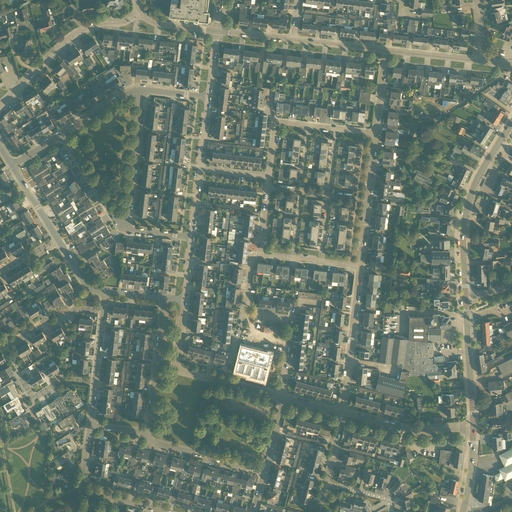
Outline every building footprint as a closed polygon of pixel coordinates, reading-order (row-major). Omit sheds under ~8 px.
[(106,0),(107,3),(106,3),(105,4),(105,5),(106,6),(108,6),(109,5),(109,4),(113,4),(113,9),(122,9),(122,0),(106,0)] [(180,0),(180,7),(176,6),(177,3),(172,2),(171,2),(169,17),(175,18),(178,19),(199,21),(206,22),(207,12),(208,0),(180,0)] [(79,6),(80,6),(80,10),(82,10),(83,13),(87,13),(87,12),(95,11),(94,3),(85,4),(85,3),(82,3),(82,1),(78,2),(79,6)] [(365,10),(371,11),(371,16),(374,16),(374,12),(375,9),(375,7),(372,6),(372,2),(366,2),(365,10)] [(392,19),(394,8),(390,7),(390,5),(381,3),(380,11),(387,12),(387,19),(387,23),(388,24),(392,24),(392,19)] [(506,20),(502,7),(495,9),(496,12),(491,14),(493,24),(502,21),(506,20)] [(420,8),(419,15),(432,17),(433,10),(420,8)] [(28,19),(27,15),(26,9),(18,10),(21,21),(28,19)] [(77,17),(74,9),(66,13),(66,12),(57,15),(61,25),(70,21),(69,20),(77,17)] [(247,25),(247,20),(248,19),(248,18),(248,15),(246,14),(247,11),(240,10),(238,24),(247,25)] [(464,14),(456,15),(457,25),(462,24),(462,25),(463,25),(463,24),(465,24),(464,14)] [(264,18),(260,18),(259,26),(266,27),(268,15),(264,15),(264,18)] [(280,18),(280,20),(279,29),(285,29),(286,21),(287,22),(288,17),(283,17),(283,18),(280,18)] [(53,29),(50,18),(44,20),(45,22),(44,23),(39,24),(41,32),(53,29)] [(511,37),(511,33),(511,21),(509,23),(502,25),(502,29),(506,28),(504,33),(508,35),(507,36),(511,37)] [(308,32),(315,33),(316,28),(317,23),(313,22),(313,25),(312,25),(312,24),(311,24),(310,24),(310,25),(309,25),(308,32)] [(332,27),(328,27),(327,34),(334,35),(336,25),(332,24),(332,27)] [(347,36),(354,37),(355,27),(351,26),(351,30),(348,29),(347,36)] [(386,41),(387,34),(383,33),(384,28),(380,28),(378,40),(386,41)] [(371,32),(367,32),(366,38),(373,39),(374,29),(371,29),(371,32)] [(400,35),(400,42),(407,43),(407,38),(408,33),(404,33),(401,32),(400,35)] [(413,39),(413,44),(419,45),(420,37),(421,35),(417,35),(417,34),(414,34),(413,39)] [(103,40),(103,43),(107,43),(107,47),(111,48),(112,41),(112,36),(104,35),(103,40)] [(419,45),(426,45),(428,35),(424,35),(424,38),(420,37),(419,45)] [(433,41),(432,46),(439,47),(440,40),(440,37),(437,37),(434,36),(433,41)] [(125,46),(125,37),(118,37),(117,49),(120,49),(121,45),(125,46)] [(125,46),(128,46),(128,50),(131,51),(133,38),(125,37),(125,46)] [(439,47),(446,48),(447,38),(444,37),(444,40),(440,40),(439,47)] [(138,46),(138,49),(141,49),(141,46),(145,47),(146,40),(146,39),(142,38),(142,39),(139,39),(138,44),(138,46)] [(23,39),(22,41),(19,41),(19,44),(21,45),(21,46),(22,47),(21,53),(28,54),(29,46),(30,46),(31,40),(23,39)] [(95,40),(89,44),(93,50),(96,54),(99,52),(98,50),(100,48),(97,44),(95,40)] [(167,42),(167,41),(163,41),(163,42),(160,41),(160,46),(159,48),(159,52),(159,54),(160,54),(162,53),(162,52),(163,49),(166,49),(167,42)] [(89,44),(83,48),(86,52),(89,56),(92,54),(90,52),(93,50),(89,44)] [(231,58),(231,49),(224,48),(223,60),(226,61),(227,57),(231,58)] [(231,58),(230,61),(237,62),(239,50),(231,49),(231,58)] [(72,55),(78,63),(84,59),(82,57),(78,51),(72,55)] [(249,64),(253,65),(253,61),(257,61),(258,52),(251,51),(249,64)] [(155,59),(165,60),(165,56),(159,55),(159,54),(159,52),(155,52),(154,59),(155,59)] [(282,55),(274,54),(273,63),(276,63),(276,65),(274,66),(273,66),(272,70),(275,70),(276,68),(277,66),(280,67),(282,55)] [(72,55),(67,59),(71,65),(71,64),(73,67),(78,63),(72,55)] [(91,65),(92,67),(96,65),(90,56),(87,59),(91,65)] [(151,70),(152,63),(152,60),(143,59),(143,62),(148,62),(148,69),(151,70)] [(333,61),(326,60),(325,73),(332,73),(333,61)] [(63,61),(54,70),(58,73),(62,78),(65,74),(67,72),(76,81),(79,78),(76,75),(71,69),(69,67),(67,65),(63,61)] [(341,62),(333,61),(332,73),(339,74),(341,62)] [(353,63),(346,62),(345,71),(345,73),(345,74),(352,75),(353,63)] [(359,75),(360,69),(360,64),(353,63),(352,75),(358,76),(359,76),(359,75)] [(362,72),(362,75),(361,78),(364,78),(368,79),(369,74),(373,74),(374,65),(366,64),(365,73),(362,72)] [(394,68),(393,76),(396,77),(396,81),(399,81),(399,86),(399,88),(403,89),(404,82),(405,75),(400,74),(401,69),(394,68)] [(416,70),(408,69),(407,78),(415,79),(416,70)] [(415,79),(422,80),(423,71),(416,70),(415,79)] [(431,84),(435,85),(436,73),(429,72),(428,82),(431,83),(431,84)] [(341,86),(341,87),(340,90),(350,91),(350,90),(350,87),(344,86),(344,84),(345,74),(345,73),(342,73),(342,75),(341,84),(341,86)] [(443,73),(436,73),(435,85),(439,85),(439,84),(442,84),(443,73)] [(463,76),(456,75),(455,82),(455,85),(458,85),(458,88),(460,88),(460,94),(464,94),(465,86),(466,83),(462,82),(463,76)] [(56,85),(51,80),(47,77),(44,80),(45,82),(40,86),(44,90),(47,93),(56,85)] [(232,81),(232,78),(223,77),(222,79),(221,79),(220,82),(222,83),(222,85),(229,86),(229,81),(232,81)] [(470,80),(470,83),(474,83),(473,87),(482,88),(483,79),(478,78),(478,77),(471,77),(470,80)] [(117,78),(112,81),(116,88),(122,85),(119,81),(117,78)] [(65,86),(60,80),(57,83),(62,89),(65,86)] [(116,88),(112,81),(107,84),(111,91),(116,88)] [(494,85),(492,88),(495,90),(496,88),(504,93),(499,100),(502,103),(507,105),(511,97),(511,94),(511,83),(511,84),(508,83),(508,84),(504,82),(502,84),(498,82),(496,86),(494,85)] [(86,92),(90,97),(93,95),(96,101),(102,97),(99,93),(97,90),(94,92),(93,89),(91,87),(89,89),(85,83),(82,85),(84,88),(86,92)] [(107,84),(102,87),(106,94),(111,91),(107,84)] [(221,91),(221,94),(230,95),(231,92),(228,92),(228,89),(229,86),(222,85),(222,88),(220,88),(219,91),(221,91)] [(369,103),(370,93),(365,93),(363,93),(364,88),(361,87),(359,102),(366,103),(369,103)] [(407,92),(407,89),(403,89),(399,88),(392,88),(392,92),(391,91),(390,98),(399,99),(400,93),(402,93),(402,91),(407,92)] [(30,94),(34,100),(37,98),(39,102),(41,101),(42,104),(46,101),(43,95),(40,97),(39,94),(36,90),(30,94)] [(83,99),(79,101),(84,108),(90,104),(87,99),(90,97),(86,92),(83,94),(84,95),(81,97),(83,99)] [(30,94),(24,97),(28,104),(26,105),(25,105),(33,117),(34,116),(35,116),(32,110),(33,109),(31,106),(33,105),(32,105),(36,103),(34,100),(30,94)] [(283,103),(284,98),(278,98),(277,100),(274,99),(273,106),(276,106),(276,111),(282,112),(283,103)] [(390,108),(400,109),(400,105),(399,105),(399,99),(390,98),(389,104),(391,104),(390,108)] [(493,107),(489,113),(499,119),(503,114),(497,109),(498,107),(489,100),(486,98),(484,102),(486,104),(487,103),(493,107)] [(67,101),(72,108),(75,106),(78,111),(84,108),(79,101),(77,102),(75,100),(73,102),(72,101),(71,99),(67,101)] [(292,107),(293,100),(290,100),(289,104),(283,103),(282,112),(289,113),(289,107),(292,107)] [(296,100),(293,100),(292,107),(295,107),(295,114),(301,114),(302,106),(302,101),(296,100)] [(25,105),(23,101),(13,107),(17,114),(24,109),(30,119),(33,117),(27,108),(25,105)] [(62,111),(67,119),(72,115),(69,110),(72,108),(67,101),(68,101),(65,103),(66,106),(61,109),(62,111)] [(311,109),(312,102),(309,102),(308,106),(302,106),(301,114),(307,115),(308,109),(311,109)] [(320,117),(321,108),(314,107),(315,102),(312,102),(311,109),(314,110),(313,116),(320,117)] [(329,111),(330,104),(327,104),(327,109),(321,108),(320,117),(326,118),(327,111),(329,111)] [(338,119),(339,110),(333,109),(333,105),(330,104),(329,111),(333,112),(332,118),(338,119)] [(349,114),(349,106),(346,106),(346,111),(339,110),(338,119),(345,120),(346,113),(349,114)] [(349,106),(349,114),(352,114),(351,120),(357,121),(358,112),(352,112),(352,107),(349,106)] [(400,109),(390,108),(390,112),(388,111),(388,118),(397,119),(398,113),(399,113),(400,109)] [(0,120),(0,126),(1,128),(12,122),(8,124),(6,121),(10,117),(11,118),(12,117),(14,120),(17,118),(12,109),(3,118),(2,120),(0,120)] [(62,111),(59,113),(58,111),(57,110),(51,114),(55,119),(58,117),(61,122),(67,119),(62,111)] [(227,123),(227,120),(225,120),(225,117),(225,114),(219,113),(218,116),(216,116),(216,119),(218,119),(217,122),(227,123)] [(495,125),(499,119),(489,113),(486,119),(489,121),(495,125)] [(388,128),(398,129),(398,125),(396,125),(397,119),(388,118),(387,124),(388,124),(388,128)] [(50,119),(45,122),(49,130),(54,126),(50,119)] [(12,130),(10,127),(14,125),(12,122),(1,128),(5,134),(6,134),(12,130)] [(39,126),(44,133),(49,130),(45,122),(39,126)] [(485,125),(484,127),(477,122),(475,126),(477,126),(482,130),(489,135),(493,129),(485,125)] [(167,134),(168,125),(165,125),(165,130),(159,129),(159,133),(167,134)] [(471,130),(473,131),(486,139),(489,135),(482,130),(477,126),(475,126),(474,125),(473,127),(471,130)] [(34,129),(39,136),(44,133),(39,126),(34,129)] [(12,130),(6,134),(7,136),(15,131),(16,130),(18,129),(16,127),(12,130)] [(386,131),(385,137),(395,139),(395,133),(397,133),(408,134),(409,130),(398,129),(388,128),(387,131),(386,131)] [(34,129),(29,132),(34,139),(39,136),(34,129)] [(473,131),(472,132),(473,132),(471,135),(477,138),(475,140),(483,145),(486,139),(473,131)] [(12,144),(19,140),(15,134),(9,138),(8,138),(12,144)] [(395,139),(385,137),(385,144),(386,144),(385,148),(395,149),(396,145),(397,145),(398,139),(395,139)] [(23,146),(19,140),(12,144),(15,151),(23,146)] [(214,143),(214,147),(216,147),(216,153),(213,153),(212,161),(218,162),(219,153),(220,146),(220,143),(214,143)] [(480,149),(476,146),(473,145),(471,148),(465,144),(463,148),(470,153),(471,151),(476,155),(480,149)] [(383,157),(392,159),(395,159),(396,153),(395,153),(395,149),(385,148),(385,151),(384,151),(383,157)] [(57,149),(43,158),(45,162),(52,158),(54,156),(56,160),(55,161),(56,163),(62,159),(61,157),(62,156),(57,149)] [(153,159),(154,153),(145,152),(145,158),(150,159),(149,161),(153,161),(154,162),(155,159),(153,159)] [(383,164),(383,167),(393,169),(393,165),(392,164),(392,159),(383,157),(382,164),(383,164)] [(460,172),(458,176),(466,179),(470,171),(463,167),(464,164),(459,161),(450,157),(448,162),(456,166),(457,165),(459,166),(457,170),(460,172)] [(56,163),(55,164),(58,169),(52,173),(55,177),(69,168),(65,161),(64,161),(62,159),(56,163)] [(161,162),(154,162),(153,161),(152,164),(161,165),(160,171),(162,171),(163,163),(161,162)] [(29,169),(34,177),(49,168),(46,164),(37,169),(35,166),(36,165),(35,163),(29,167),(30,169),(29,169)] [(383,167),(383,171),(381,171),(381,177),(386,178),(385,181),(389,181),(390,179),(393,179),(393,175),(390,174),(391,173),(392,173),(393,169),(383,167)] [(51,171),(49,168),(34,177),(38,184),(39,184),(41,186),(47,182),(45,180),(44,180),(42,177),(51,171)] [(55,177),(56,179),(57,181),(66,175),(68,179),(67,180),(64,181),(66,184),(74,178),(73,176),(74,175),(69,168),(55,177)] [(433,178),(428,176),(417,170),(414,178),(430,186),(433,178)] [(458,176),(457,178),(449,174),(446,179),(430,172),(428,176),(433,178),(457,189),(459,186),(462,188),(466,179),(458,176)] [(0,181),(1,182),(3,186),(10,182),(7,177),(0,181)] [(47,182),(41,186),(42,188),(41,189),(46,196),(60,187),(58,183),(52,187),(51,187),(50,188),(49,188),(47,185),(48,185),(50,183),(56,179),(55,177),(47,182)] [(66,184),(67,186),(69,186),(72,185),(73,187),(64,192),(66,196),(81,187),(77,180),(76,180),(74,178),(66,184)] [(511,181),(503,178),(501,184),(500,186),(498,185),(496,193),(502,195),(503,192),(507,193),(508,190),(511,192),(511,181)] [(379,190),(393,192),(393,188),(394,188),(394,186),(392,186),(392,185),(380,183),(379,190)] [(53,205),(61,200),(60,198),(58,199),(57,199),(56,199),(54,196),(63,191),(60,187),(46,196),(50,203),(51,203),(53,205)] [(79,199),(80,201),(86,197),(85,195),(86,195),(81,187),(66,196),(69,200),(75,196),(78,195),(80,198),(79,199)] [(448,201),(449,201),(454,204),(458,196),(452,193),(454,191),(446,187),(443,193),(450,196),(448,201)] [(78,202),(79,205),(83,203),(85,206),(76,211),(78,215),(93,206),(88,199),(86,197),(80,201),(78,202)] [(62,202),(61,200),(53,205),(54,207),(53,208),(58,215),(72,206),(70,203),(70,202),(61,207),(59,204),(62,202)] [(10,213),(9,214),(11,217),(13,215),(11,212),(13,211),(19,207),(16,201),(6,207),(10,213)] [(490,209),(507,214),(508,211),(502,209),(503,206),(500,205),(500,203),(498,202),(493,201),(490,209)] [(378,209),(377,213),(387,214),(388,210),(389,210),(389,206),(389,205),(389,204),(387,204),(377,203),(377,209),(378,209)] [(453,206),(431,204),(430,207),(436,208),(436,210),(440,211),(439,214),(452,215),(453,206)] [(64,224),(71,220),(69,218),(71,217),(69,213),(75,210),(72,206),(58,215),(62,222),(63,222),(64,224)] [(98,216),(97,214),(98,214),(93,206),(78,215),(81,219),(90,214),(92,217),(91,218),(92,220),(98,216)] [(206,213),(206,215),(216,217),(216,214),(214,214),(214,210),(215,211),(215,208),(206,207),(206,210),(205,209),(205,213),(206,213)] [(490,209),(488,217),(493,218),(495,218),(506,220),(507,214),(490,209)] [(24,220),(31,215),(28,210),(21,214),(24,220)] [(253,220),(253,218),(255,218),(255,215),(254,215),(254,212),(246,212),(246,217),(243,217),(243,219),(253,220)] [(375,222),(387,224),(389,214),(387,214),(377,213),(377,216),(376,216),(375,222)] [(24,220),(21,221),(24,226),(23,227),(25,230),(27,228),(25,225),(27,224),(27,225),(30,223),(34,220),(31,215),(24,220)] [(90,234),(105,225),(100,218),(100,219),(98,216),(92,220),(93,223),(95,222),(97,225),(88,230),(90,234)] [(440,224),(441,224),(451,225),(452,217),(441,216),(441,218),(430,217),(429,222),(440,224)] [(70,234),(84,225),(82,221),(76,225),(72,219),(71,220),(64,224),(66,226),(65,227),(70,234)] [(495,222),(494,222),(487,221),(485,228),(493,230),(492,231),(498,232),(499,227),(494,226),(495,222)] [(375,222),(374,228),(375,229),(375,232),(385,233),(385,230),(387,230),(388,224),(387,224),(375,222)] [(451,225),(441,224),(440,224),(439,232),(442,232),(450,233),(451,225)] [(84,225),(70,234),(74,242),(75,241),(76,243),(85,238),(83,236),(82,236),(80,238),(78,235),(87,229),(84,225)] [(90,234),(93,238),(95,241),(97,240),(95,237),(100,234),(103,238),(101,239),(102,241),(104,239),(110,236),(109,233),(110,233),(105,225),(90,234)] [(29,238),(31,237),(34,235),(40,231),(37,226),(30,230),(30,229),(28,230),(27,228),(23,231),(18,234),(19,235),(20,236),(26,232),(29,238)] [(203,228),(202,232),(207,232),(211,233),(211,235),(216,236),(217,228),(214,227),(205,226),(204,229),(203,228)] [(34,235),(31,237),(33,242),(30,244),(32,247),(37,244),(35,241),(37,240),(44,236),(40,231),(34,235)] [(373,241),(382,243),(383,237),(384,237),(385,233),(375,232),(375,235),(374,235),(373,241)] [(109,246),(112,245),(113,244),(113,243),(115,242),(111,235),(110,236),(104,239),(105,241),(102,242),(106,248),(109,246)] [(435,235),(435,240),(438,240),(438,248),(449,248),(449,240),(445,240),(445,236),(435,235)] [(6,248),(9,247),(10,248),(14,255),(19,252),(15,245),(13,242),(9,245),(8,244),(6,242),(4,238),(1,239),(4,244),(5,246),(6,248)] [(87,241),(85,238),(76,243),(78,245),(77,246),(82,253),(96,244),(94,240),(87,244),(85,242),(87,241)] [(372,242),(372,245),(372,248),(373,248),(373,251),(383,252),(383,249),(381,249),(382,243),(373,241),(373,242),(372,242)] [(20,242),(15,245),(19,252),(24,249),(20,242)] [(115,242),(113,243),(113,244),(115,246),(115,247),(115,252),(122,253),(123,250),(124,250),(124,243),(115,242)] [(489,249),(487,248),(482,247),(480,255),(485,256),(487,257),(488,253),(493,254),(493,250),(489,249)] [(0,254),(0,255),(4,262),(9,258),(5,251),(0,254)] [(370,257),(370,260),(371,260),(371,261),(380,262),(380,256),(382,256),(383,252),(373,251),(372,255),(371,255),(371,257),(370,257)] [(431,255),(431,264),(447,264),(449,264),(449,251),(431,251),(431,255)] [(95,265),(101,261),(96,254),(87,259),(89,262),(92,261),(95,265)] [(102,271),(108,267),(103,260),(101,261),(95,265),(96,268),(99,266),(102,271)] [(57,269),(55,265),(52,261),(44,266),(46,269),(48,268),(51,272),(57,269)] [(370,270),(380,272),(381,268),(379,268),(380,262),(371,261),(370,267),(371,267),(370,270)] [(154,269),(155,263),(153,263),(152,271),(160,272),(160,270),(154,269)] [(237,266),(237,265),(231,265),(229,264),(228,264),(227,270),(229,271),(228,274),(233,275),(241,276),(242,269),(237,269),(237,266)] [(272,279),(271,279),(272,271),(270,271),(270,265),(264,264),(263,273),(269,273),(268,279),(269,279),(269,281),(271,281),(272,279)] [(431,264),(431,272),(433,272),(449,272),(449,265),(447,265),(447,264),(431,264)] [(102,271),(103,273),(104,274),(106,272),(109,277),(115,273),(110,265),(108,267),(102,271)] [(271,279),(272,279),(275,279),(275,275),(281,275),(282,266),(276,265),(276,272),(272,271),(271,279)] [(478,265),(479,275),(486,274),(488,274),(487,271),(489,271),(489,265),(483,265),(478,265)] [(28,276),(33,273),(29,266),(23,269),(28,276)] [(290,281),(291,274),(288,273),(289,267),(282,266),(281,275),(288,276),(287,281),(290,281)] [(58,278),(64,274),(59,267),(57,269),(51,272),(53,275),(55,274),(58,278)] [(300,278),(301,268),(295,268),(294,274),(291,274),(290,281),(293,282),(294,277),(300,278)] [(309,284),(310,276),(307,276),(308,269),(301,268),(300,278),(306,278),(306,283),(309,284)] [(23,269),(18,273),(23,279),(28,276),(23,269)] [(313,276),(310,276),(309,284),(312,284),(313,279),(319,280),(320,271),(314,270),(313,276)] [(368,280),(378,281),(378,275),(380,275),(380,272),(370,270),(370,274),(369,274),(368,280)] [(328,286),(329,278),(326,278),(327,272),(320,271),(319,280),(325,281),(325,286),(328,286)] [(338,282),(339,273),(333,272),(332,279),(329,278),(328,286),(331,286),(332,281),(338,282)] [(13,276),(18,283),(23,279),(18,273),(13,276)] [(68,282),(69,282),(71,280),(67,273),(64,274),(58,278),(60,281),(62,279),(65,284),(68,282)] [(486,274),(479,275),(479,282),(482,282),(482,286),(492,286),(492,278),(486,278),(486,274)] [(224,284),(234,285),(235,282),(240,283),(241,276),(233,275),(232,279),(229,278),(229,281),(224,280),(224,284)] [(13,276),(8,279),(12,286),(18,283),(13,276)] [(437,283),(437,280),(430,279),(427,279),(427,281),(430,281),(430,283),(430,287),(439,288),(439,291),(448,291),(448,287),(448,285),(442,285),(442,284),(437,283)] [(378,281),(368,280),(368,286),(369,286),(368,290),(378,291),(378,287),(377,287),(378,281)] [(73,289),(69,282),(68,282),(65,284),(60,287),(62,290),(64,288),(67,293),(73,289)] [(43,284),(34,290),(35,293),(45,287),(43,284)] [(224,284),(223,285),(223,287),(228,288),(228,291),(231,291),(230,295),(239,296),(240,289),(234,288),(234,285),(224,284)] [(67,293),(72,300),(74,299),(80,295),(76,288),(73,289),(67,293)] [(366,299),(375,300),(376,294),(377,295),(378,291),(368,290),(368,293),(367,293),(366,299)] [(230,295),(229,298),(227,298),(225,307),(231,308),(232,302),(238,303),(239,296),(230,295)] [(52,301),(56,307),(60,304),(62,307),(65,305),(60,296),(52,301)] [(266,297),(263,297),(257,296),(256,302),(259,302),(258,307),(264,308),(266,297)] [(274,304),(275,298),(266,297),(264,308),(270,309),(271,304),(274,304)] [(56,307),(52,301),(51,298),(43,303),(47,309),(51,306),(53,309),(56,307)] [(282,310),(283,302),(280,302),(281,299),(275,298),(274,304),(277,304),(276,310),(282,310)] [(443,310),(443,307),(448,307),(448,300),(444,300),(444,298),(433,298),(433,300),(431,300),(430,300),(430,301),(430,302),(430,303),(431,303),(433,303),(433,304),(437,304),(437,310),(443,310)] [(33,308),(37,315),(42,312),(40,309),(43,307),(38,299),(35,301),(38,305),(33,308)] [(374,306),(375,300),(366,299),(365,305),(366,306),(366,309),(376,310),(376,306),(374,306)] [(287,302),(283,302),(282,310),(288,311),(289,306),(292,306),(293,300),(287,300),(287,302)] [(321,309),(327,309),(329,309),(330,306),(327,306),(325,305),(326,300),(322,300),(321,309)] [(17,309),(20,308),(16,301),(11,304),(14,308),(16,307),(17,309)] [(32,318),(37,315),(33,308),(27,312),(32,318)] [(364,318),(373,320),(374,314),(375,314),(376,310),(366,309),(365,312),(364,312),(364,318)] [(306,310),(305,314),(301,313),(300,320),(308,321),(308,315),(312,315),(313,311),(306,310)] [(23,312),(20,314),(16,316),(17,318),(18,317),(19,318),(23,316),(25,320),(28,318),(24,312),(24,311),(23,312)] [(427,342),(427,340),(440,340),(440,329),(450,328),(450,320),(449,320),(449,317),(444,317),(444,316),(440,316),(439,315),(433,315),(433,317),(409,317),(408,340),(427,342)] [(0,323),(2,326),(11,320),(8,321),(5,316),(0,319),(0,323)] [(372,325),(373,320),(364,318),(363,325),(364,325),(364,328),(373,329),(379,330),(379,328),(378,328),(378,326),(372,325)] [(14,325),(11,320),(2,326),(4,324),(7,329),(14,325)] [(59,338),(65,334),(61,328),(55,331),(59,338)] [(373,333),(373,329),(364,328),(363,332),(362,331),(361,338),(370,339),(371,333),(373,333)] [(55,331),(50,335),(54,341),(59,338),(55,331)] [(41,342),(46,339),(42,332),(37,336),(41,342)] [(494,336),(483,337),(484,344),(485,344),(485,349),(493,345),(493,344),(490,344),(490,343),(490,340),(493,340),(495,340),(495,339),(499,339),(500,339),(502,341),(505,339),(503,333),(498,335),(494,336)] [(37,336),(31,339),(35,346),(41,342),(37,336)] [(398,366),(402,367),(405,339),(381,337),(381,340),(381,344),(380,354),(379,359),(378,362),(398,364),(398,366)] [(361,338),(360,341),(361,341),(361,344),(362,344),(361,347),(371,349),(372,345),(373,345),(373,339),(370,339),(361,338)] [(437,371),(437,368),(435,368),(434,364),(444,363),(443,356),(433,357),(432,343),(427,342),(408,340),(405,339),(402,367),(401,371),(425,372),(437,371)] [(331,344),(325,343),(323,343),(319,342),(317,342),(316,351),(318,351),(322,351),(322,347),(324,347),(330,348),(331,344)] [(22,347),(26,354),(32,350),(28,343),(22,347)] [(195,345),(192,344),(191,347),(189,346),(187,355),(190,355),(190,354),(193,354),(195,345)] [(197,346),(195,345),(193,354),(195,355),(195,357),(198,357),(200,349),(201,345),(198,345),(197,346)] [(21,357),(26,354),(22,347),(16,350),(21,357)] [(203,357),(206,348),(203,347),(202,350),(200,349),(198,357),(200,358),(201,357),(203,357)] [(241,347),(235,371),(250,375),(249,376),(264,380),(271,354),(241,347)] [(371,352),(371,349),(361,347),(361,351),(360,351),(359,357),(368,358),(369,352),(371,352)] [(217,361),(219,361),(222,352),(219,351),(218,354),(215,353),(213,361),(216,362),(217,361)] [(318,351),(316,351),(315,359),(316,360),(321,360),(329,361),(329,358),(317,356),(318,351)] [(477,364),(485,363),(484,360),(487,359),(487,355),(484,356),(484,355),(476,356),(477,364)] [(107,359),(107,365),(115,366),(116,360),(118,360),(119,358),(109,356),(108,359),(107,359)] [(497,357),(491,360),(485,363),(477,364),(478,373),(486,372),(485,366),(487,365),(488,367),(499,362),(497,357)] [(511,358),(498,366),(503,376),(511,372),(511,358)] [(324,369),(325,369),(337,371),(338,364),(332,364),(332,365),(328,364),(329,361),(321,360),(320,363),(325,364),(324,369)] [(41,370),(38,365),(36,362),(33,364),(38,372),(41,370)] [(437,371),(441,371),(455,370),(455,363),(446,364),(447,367),(437,368),(437,371)] [(56,364),(50,367),(54,374),(60,370),(56,364)] [(0,372),(0,381),(13,373),(9,367),(0,372)] [(49,377),(54,374),(50,367),(44,371),(49,377)] [(367,376),(367,372),(371,372),(371,369),(358,367),(357,375),(367,376)] [(425,372),(431,382),(439,382),(439,378),(440,378),(440,377),(442,377),(441,374),(447,374),(448,378),(456,377),(455,370),(441,371),(437,371),(425,372)] [(425,375),(425,372),(401,371),(399,380),(379,375),(376,386),(375,390),(402,397),(404,393),(408,375),(425,375)] [(35,377),(39,384),(44,380),(40,373),(35,377)] [(366,380),(367,376),(357,375),(356,382),(365,383),(369,384),(370,380),(366,380)] [(35,377),(33,378),(29,380),(33,387),(39,384),(35,377)] [(15,398),(14,398),(19,395),(15,388),(11,381),(0,388),(0,393),(2,396),(7,393),(12,400),(15,398)] [(300,391),(302,383),(296,381),(294,390),(300,391)] [(504,386),(504,381),(488,382),(489,390),(490,390),(491,395),(496,394),(502,393),(501,388),(505,388),(504,386)] [(120,390),(119,396),(122,396),(123,388),(120,387),(115,387),(114,390),(120,390)] [(325,389),(323,397),(329,399),(330,396),(331,391),(332,388),(326,387),(325,389)] [(60,396),(64,401),(70,398),(75,406),(82,402),(73,388),(67,392),(67,393),(61,397),(60,396)] [(506,402),(511,400),(508,393),(503,396),(506,402)] [(446,403),(453,403),(453,394),(446,395),(442,395),(442,403),(446,403)] [(64,401),(60,396),(56,399),(56,400),(48,405),(48,404),(51,409),(57,406),(62,414),(69,410),(64,401)] [(12,400),(3,405),(7,412),(14,408),(17,415),(20,413),(24,411),(19,402),(20,402),(17,397),(15,398),(12,400)] [(360,407),(362,399),(356,397),(354,405),(360,407)] [(422,397),(414,398),(415,409),(423,408),(422,397)] [(372,410),(378,411),(380,403),(374,402),(372,410)] [(491,415),(496,415),(503,414),(502,407),(504,407),(503,403),(495,404),(490,404),(491,415)] [(48,404),(43,407),(43,408),(35,413),(38,417),(39,420),(44,417),(48,423),(56,418),(51,409),(48,404)] [(389,414),(392,406),(386,404),(383,413),(389,414)] [(101,412),(104,413),(104,416),(112,417),(113,408),(111,407),(102,406),(101,412)] [(442,406),(443,408),(443,412),(447,412),(447,416),(454,416),(454,408),(447,408),(447,406),(442,406)] [(395,416),(401,417),(403,409),(397,407),(395,416)] [(25,429),(29,426),(24,418),(25,418),(22,413),(8,421),(13,428),(20,424),(21,426),(23,425),(25,429)] [(74,430),(75,430),(79,428),(74,419),(75,419),(72,414),(58,423),(62,429),(70,424),(74,430)] [(301,429),(303,421),(297,419),(295,427),(301,429)] [(53,426),(51,423),(47,425),(44,420),(41,422),(46,430),(53,426)] [(503,431),(508,431),(507,420),(503,420),(499,421),(499,420),(491,421),(492,428),(500,427),(503,427),(503,431)] [(312,434),(314,424),(309,422),(306,430),(306,433),(312,434)] [(312,434),(314,434),(314,433),(318,434),(320,425),(314,424),(312,434)] [(356,444),(357,442),(359,433),(353,432),(351,440),(350,443),(356,444)] [(72,449),(77,447),(73,440),(69,433),(65,436),(56,441),(58,444),(60,448),(68,443),(72,449)] [(368,445),(368,448),(374,449),(376,438),(370,436),(368,445)] [(498,450),(502,449),(501,437),(492,438),(493,450),(498,450)] [(97,449),(107,450),(108,445),(111,445),(111,441),(99,439),(99,443),(97,443),(97,449)] [(385,449),(387,441),(381,439),(379,447),(385,449)] [(391,450),(397,452),(399,444),(393,442),(391,450)] [(123,456),(126,445),(120,444),(119,447),(116,447),(114,457),(115,457),(118,458),(118,454),(123,456)] [(129,457),(130,456),(132,447),(126,445),(123,456),(129,457)] [(141,460),(144,450),(138,448),(135,459),(141,460)] [(312,454),(320,456),(322,450),(314,448),(312,454)] [(479,496),(479,501),(486,502),(485,505),(488,505),(490,505),(490,503),(488,502),(489,496),(493,496),(495,481),(498,481),(503,478),(505,481),(511,477),(511,448),(503,453),(499,455),(505,466),(499,469),(500,472),(495,475),(495,476),(483,474),(479,496)] [(114,461),(115,458),(115,457),(114,457),(109,456),(109,454),(107,454),(107,450),(97,449),(96,455),(106,456),(105,460),(107,461),(107,460),(114,461)] [(463,452),(440,449),(439,463),(450,465),(449,466),(460,468),(463,452)] [(147,462),(147,461),(149,451),(144,450),(141,460),(146,462),(147,462)] [(402,456),(404,458),(410,463),(414,457),(406,451),(402,456)] [(67,452),(54,461),(58,467),(57,468),(58,470),(62,468),(61,465),(66,462),(70,468),(74,466),(70,459),(71,459),(67,452)] [(367,457),(364,457),(364,456),(357,454),(355,454),(350,452),(349,456),(344,455),(342,462),(347,463),(350,464),(350,463),(351,460),(355,461),(363,463),(363,462),(366,463),(367,457)] [(155,453),(153,463),(152,463),(158,465),(161,454),(155,453)] [(158,465),(164,466),(164,465),(167,456),(161,454),(158,465)] [(170,468),(176,469),(178,459),(173,457),(170,467),(170,468)] [(184,474),(185,468),(182,467),(184,460),(178,459),(176,469),(181,471),(181,473),(184,474)] [(138,469),(138,468),(133,466),(134,461),(132,460),(130,467),(133,468),(135,468),(138,469)] [(143,465),(141,470),(147,471),(149,465),(150,461),(147,461),(147,462),(146,462),(146,463),(146,464),(145,466),(143,465)] [(193,474),(196,463),(190,462),(189,467),(188,468),(185,468),(184,474),(187,474),(189,475),(190,473),(193,474)] [(196,463),(193,474),(199,475),(199,477),(201,478),(202,475),(199,474),(200,470),(201,468),(202,465),(196,463)] [(210,478),(213,468),(207,466),(206,470),(203,469),(202,473),(202,475),(201,478),(204,479),(203,482),(205,483),(206,480),(208,479),(208,477),(210,478)] [(316,474),(317,468),(309,466),(308,472),(316,474)] [(340,469),(339,475),(339,477),(343,478),(343,476),(347,478),(348,474),(352,475),(353,472),(354,468),(352,468),(348,466),(345,466),(344,470),(340,469)] [(273,473),(281,475),(282,469),(275,467),(273,473)] [(219,479),(221,474),(218,473),(219,469),(213,468),(210,478),(214,479),(214,481),(215,482),(218,483),(219,479)] [(363,474),(362,476),(366,477),(364,482),(368,483),(368,484),(370,484),(371,483),(372,484),(373,479),(374,475),(370,473),(371,469),(364,468),(364,471),(363,474)] [(50,479),(50,481),(51,480),(55,486),(64,481),(68,487),(72,485),(67,476),(68,476),(65,471),(55,477),(54,476),(50,479)] [(116,474),(115,477),(114,480),(118,481),(117,484),(123,486),(125,478),(119,477),(120,473),(118,472),(117,471),(116,474)] [(228,483),(231,472),(225,471),(224,475),(221,474),(219,479),(218,483),(221,483),(222,481),(228,483)] [(381,471),(379,480),(378,485),(384,487),(386,482),(389,483),(391,475),(385,474),(385,472),(381,471)] [(231,472),(228,483),(232,484),(232,486),(232,487),(232,488),(233,488),(233,486),(236,487),(238,478),(235,477),(236,475),(236,474),(231,472)] [(152,482),(146,480),(143,491),(149,493),(151,485),(155,486),(158,474),(155,473),(154,479),(153,479),(152,482)] [(163,496),(166,486),(161,484),(161,483),(160,483),(160,481),(161,475),(158,474),(155,486),(158,487),(156,494),(163,496)] [(238,478),(236,487),(239,488),(239,489),(239,486),(241,486),(245,487),(248,477),(242,475),(242,477),(241,479),(238,478)] [(251,489),(252,485),(254,478),(248,477),(245,487),(244,492),(248,493),(249,491),(248,491),(249,488),(251,489)] [(130,487),(131,480),(125,478),(123,486),(130,487)] [(142,483),(139,482),(137,489),(143,491),(146,480),(142,479),(142,483)] [(183,501),(185,494),(186,490),(178,488),(181,480),(179,480),(178,479),(176,485),(175,491),(178,492),(176,500),(183,501)] [(272,479),(270,485),(276,486),(275,489),(280,490),(281,490),(282,487),(278,486),(279,481),(272,479)] [(441,487),(439,496),(440,497),(445,498),(446,495),(448,495),(448,496),(455,497),(459,481),(450,479),(447,489),(441,487)] [(403,493),(408,488),(399,480),(390,490),(395,494),(398,490),(403,493)] [(189,491),(186,490),(185,494),(183,501),(189,503),(190,500),(194,501),(198,484),(196,484),(195,484),(193,490),(192,489),(191,495),(188,494),(189,491)] [(200,485),(199,485),(198,484),(194,501),(197,501),(196,505),(197,505),(199,506),(200,506),(202,506),(205,499),(205,496),(202,495),(201,498),(198,497),(200,491),(199,491),(200,485)] [(163,496),(169,498),(172,487),(166,486),(163,496)] [(202,506),(209,508),(210,505),(213,506),(214,504),(216,496),(218,490),(217,489),(214,489),(213,495),(212,495),(211,500),(208,500),(209,497),(205,496),(205,499),(202,506)] [(280,490),(273,489),(272,492),(268,491),(267,492),(267,494),(267,495),(266,499),(269,500),(269,503),(277,505),(278,500),(275,499),(277,493),(279,494),(280,490)] [(298,495),(302,496),(309,498),(311,492),(303,490),(300,489),(298,495)] [(407,507),(410,507),(408,496),(412,494),(410,491),(403,495),(404,498),(405,498),(406,499),(401,501),(402,508),(407,507)] [(302,496),(298,495),(298,498),(301,499),(300,502),(308,504),(309,498),(302,496)] [(439,496),(437,496),(436,499),(431,497),(430,502),(438,504),(440,500),(440,497),(439,496)] [(355,500),(354,505),(352,510),(359,511),(371,511),(365,501),(363,501),(363,502),(355,500)] [(351,511),(352,510),(354,505),(339,501),(335,511),(341,511),(342,509),(348,510),(348,511),(351,511)]
